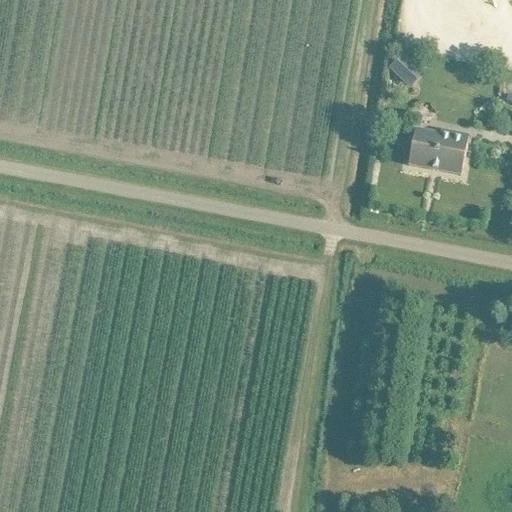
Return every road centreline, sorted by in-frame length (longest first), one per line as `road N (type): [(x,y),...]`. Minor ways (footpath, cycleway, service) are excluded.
road 1 (unclassified): [(511,266),(0,170)]
road 2 (track): [(334,233),(294,511)]
